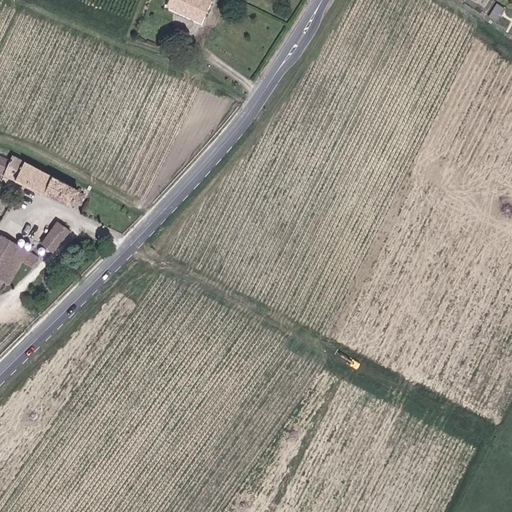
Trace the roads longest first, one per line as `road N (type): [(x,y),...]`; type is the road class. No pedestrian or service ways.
road 1 (tertiary): [(0,374),(193,179),(324,0)]
road 2 (unknown): [(126,248),(187,304),(305,367)]
